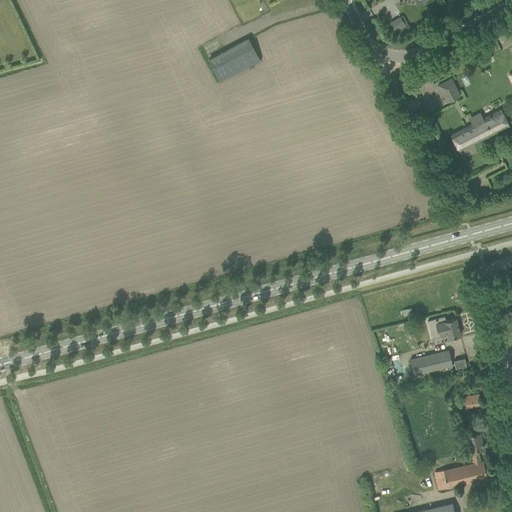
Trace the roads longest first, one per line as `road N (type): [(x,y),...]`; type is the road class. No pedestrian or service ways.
road 1 (secondary): [(0,365),(511,223)]
road 2 (unclassified): [(511,407),(484,280),(489,268),(511,260)]
road 3 (unclassified): [(455,208),(382,68)]
road 4 (unclassified): [(382,68),(511,5)]
